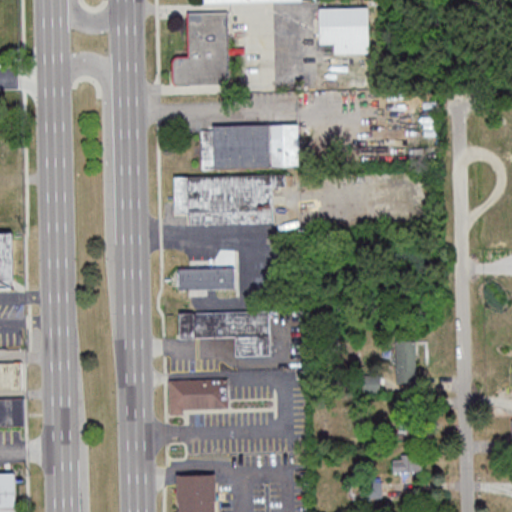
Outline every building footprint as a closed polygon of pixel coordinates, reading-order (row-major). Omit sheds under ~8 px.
[(370,7),(321,7),(321,44),(335,44),(335,53),(370,53),(370,7)] [(173,85),(231,85),(230,13),(187,13),(188,55),(173,55),(173,85)] [(212,124),(212,130),(202,130),(202,168),(303,167),(303,123),(212,124)] [(176,213),(189,213),(189,225),(276,224),(275,175),(175,176),(176,213)] [(0,289),(15,290),(15,234),(0,234),(0,289)] [(179,289),(236,289),(236,267),(179,267),(179,289)] [(181,312),(181,338),(236,337),(237,355),(274,355),(273,310),(181,312)] [(417,339),(397,339),(397,383),(417,383),(417,339)] [(0,390),(25,391),(25,363),(0,363),(0,390)] [(381,374),(364,374),(364,393),(381,393),(381,374)] [(170,379),(170,411),(229,410),(228,379),(170,379)] [(0,397),(0,426),(25,426),(25,398),(0,397)] [(423,472),(423,456),(394,456),(394,472),(423,472)] [(0,511),(0,473),(14,473),(14,511),(0,511)] [(216,511),(216,475),(179,476),(179,511),(216,511)]
